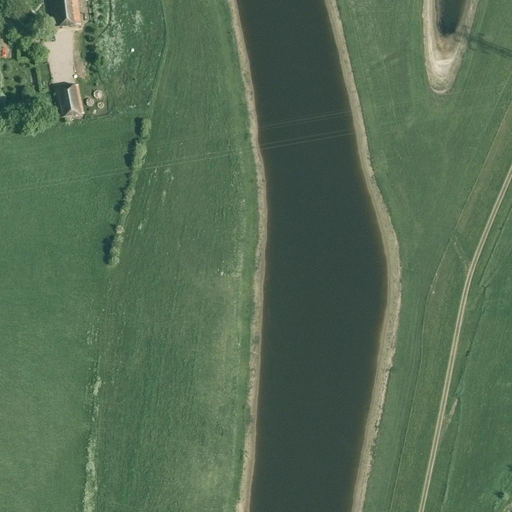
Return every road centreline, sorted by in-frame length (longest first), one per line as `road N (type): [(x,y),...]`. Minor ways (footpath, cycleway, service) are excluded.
road 1 (track): [(511,174),(471,271),(449,369)]
road 2 (track): [(419,511),(449,369)]
